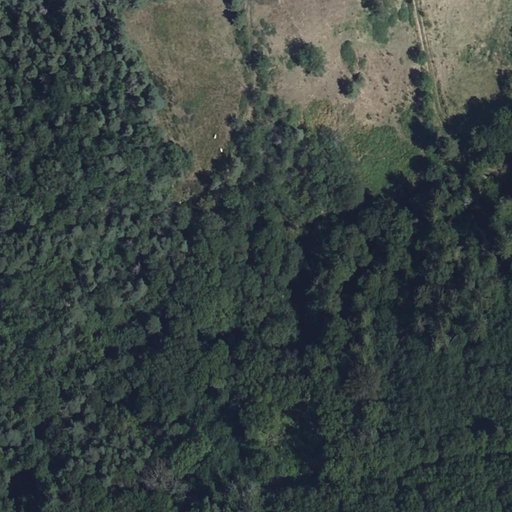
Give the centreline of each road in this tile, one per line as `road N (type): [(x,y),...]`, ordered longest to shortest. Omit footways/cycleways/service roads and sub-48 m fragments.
road 1 (track): [(511,451),(131,511)]
road 2 (track): [(416,0),(437,104),(452,136),(475,166),(511,165)]
